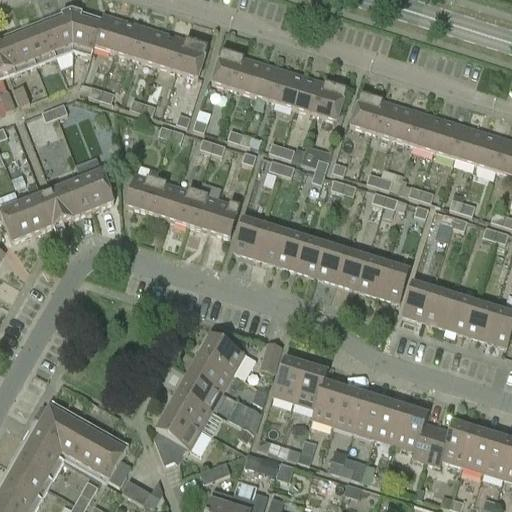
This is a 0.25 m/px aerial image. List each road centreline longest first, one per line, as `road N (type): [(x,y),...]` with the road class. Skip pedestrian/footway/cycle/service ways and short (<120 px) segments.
road 1 (residential): [(511,404),(369,362),(295,314),(99,256),(75,271),(0,408)]
road 2 (residential): [(164,0),(511,109)]
road 3 (tertiary): [(511,45),(367,0)]
